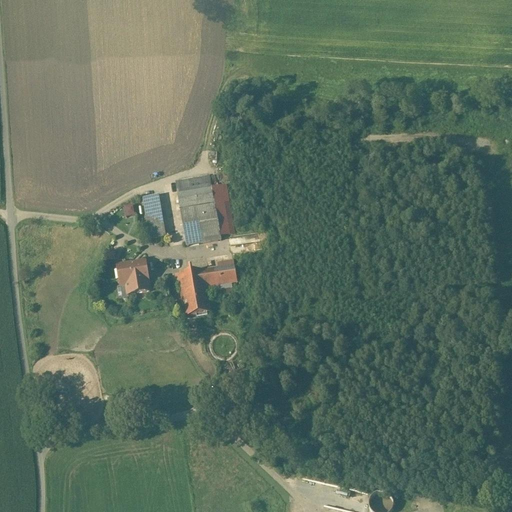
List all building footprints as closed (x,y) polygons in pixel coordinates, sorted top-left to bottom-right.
[(209,178),(175,184),(186,247),(221,241),(209,178)] [(158,197),(144,199),(151,241),(165,238),(158,197)] [(136,216),(135,206),(125,207),(126,217),(136,216)] [(145,263),(117,267),(120,288),(126,287),(128,296),(149,293),(145,263)] [(203,271),(179,276),(183,300),(181,300),(183,309),(184,309),(186,318),(196,316),(197,319),(207,317),(207,314),(210,313),(206,288),(213,287),(215,297),(232,294),(231,284),(237,283),(234,267),(203,272),(203,271)] [(247,373),(238,376),(243,396),(252,394),(247,373)] [(375,497),(375,510),(393,510),(393,497),(375,497)]
